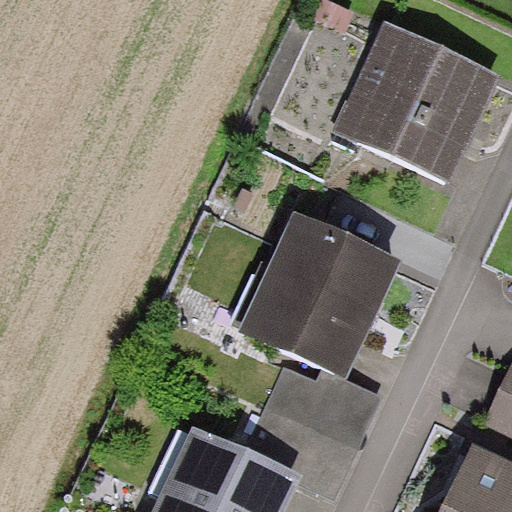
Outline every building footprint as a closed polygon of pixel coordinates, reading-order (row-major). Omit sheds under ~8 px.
[(500,77),(387,26),(337,134),(451,185),(475,132),(500,77)] [(400,266),(294,218),(240,335),(322,372),(345,383),(369,333),(400,266)] [(345,383),(322,372),(317,382),(286,368),(246,454),(303,480),(299,488),(334,505),(383,401),(345,383)] [(511,372),(489,420),(511,431),(511,372)] [(246,454),(191,430),(153,511),(288,511),(299,488),(303,480),(246,454)] [(511,511),(511,465),(476,449),(445,511),(511,511)]
